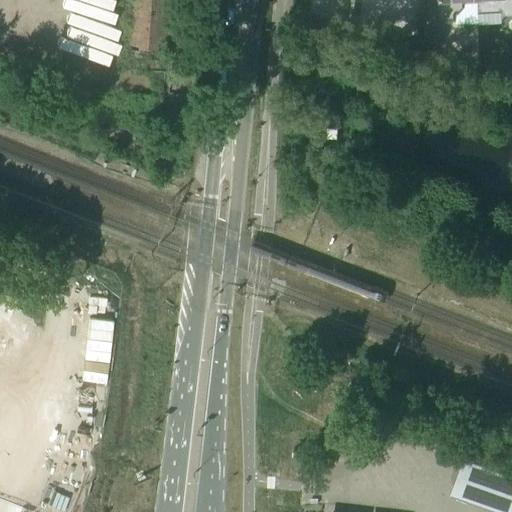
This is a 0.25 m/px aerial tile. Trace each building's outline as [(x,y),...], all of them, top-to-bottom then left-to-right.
[(197,114),(206,3),(170,0),(130,0),(127,51),(128,51),(133,52),(133,57),(145,58),(145,51),(149,52),(147,73),(162,74),(160,111),(197,114)] [(436,0),(438,21),(454,20),(454,14),(458,14),(464,7),(464,2),(477,1),(476,0),(436,0)] [(511,0),(476,0),(477,1),(477,12),(502,10),(502,15),(511,14),(511,0)] [(423,25),(417,43),(435,49),(441,31),(423,25)] [(337,138),(338,128),(328,127),(327,137),(337,138)] [(511,511),(511,474),(463,458),(450,495),(500,511),(511,511)]
